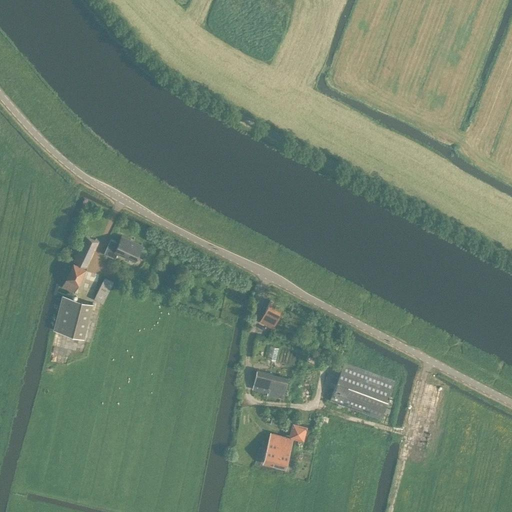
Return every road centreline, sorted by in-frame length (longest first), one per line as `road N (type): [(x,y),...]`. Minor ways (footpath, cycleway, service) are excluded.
road 1 (tertiary): [(511,403),(81,176),(0,95)]
road 2 (track): [(511,234),(183,57),(132,0)]
road 3 (track): [(254,404),(314,408),(401,435),(409,432),(429,361)]
